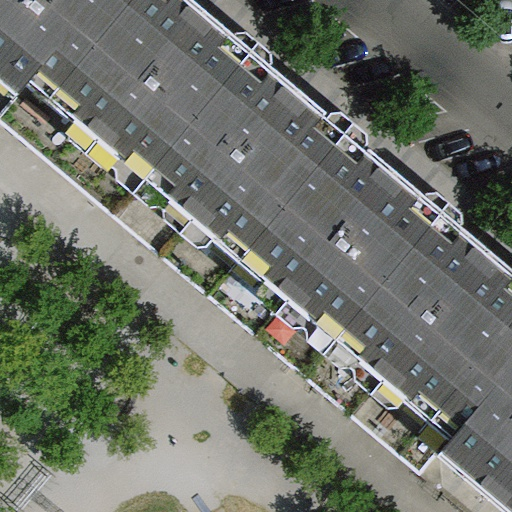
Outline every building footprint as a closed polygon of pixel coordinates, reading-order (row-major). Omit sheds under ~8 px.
[(0,0),(0,83),(17,98),(31,82),(52,100),(134,0),(0,0)] [(193,0),(134,0),(52,100),(149,180),(255,49),(193,0)] [(350,131),(255,49),(149,180),(244,260),(350,131)] [(0,120),(421,475),(440,454),(454,439),(433,422),(336,340),(244,260),(149,180),(52,100),(31,82),(17,98),(0,118),(0,120)] [(446,210),(350,131),(244,260),(336,340),(446,210)] [(511,325),(511,265),(446,210),(336,340),(433,422),(511,325)] [(511,511),(511,325),(433,422),(454,439),(440,454),(509,511),(511,511)]
